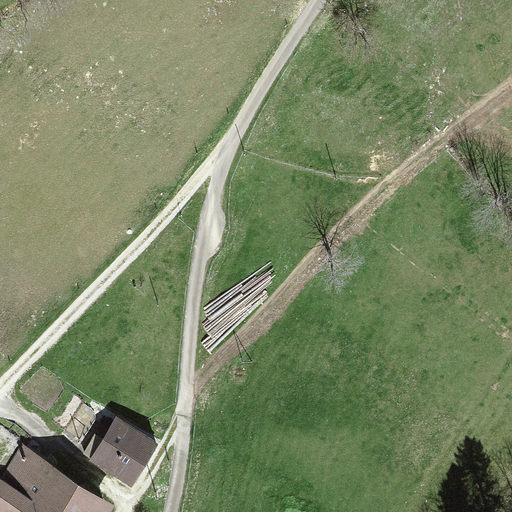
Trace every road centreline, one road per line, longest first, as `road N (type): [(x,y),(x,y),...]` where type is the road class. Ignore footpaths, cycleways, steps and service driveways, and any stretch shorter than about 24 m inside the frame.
road 1 (track): [(171,511),(195,286),(220,175),(317,0)]
road 2 (track): [(0,392),(231,149)]
